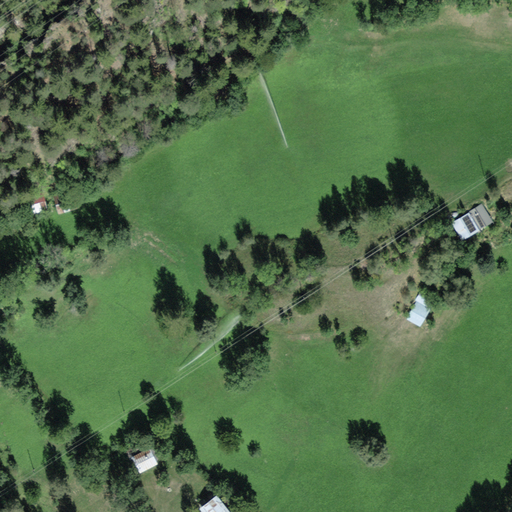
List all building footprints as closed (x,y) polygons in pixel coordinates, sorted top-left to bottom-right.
[(74,198),(54,204),(57,215),(77,209),(74,198)] [(45,199),(27,205),(31,216),(48,210),(45,199)] [(481,204),(468,211),(477,228),(490,221),(481,204)] [(464,212),(448,221),(458,238),(474,229),(464,212)] [(433,298),(420,290),(414,300),(427,308),(433,298)] [(427,310),(414,302),(404,319),(417,327),(427,310)] [(158,461),(147,446),(126,461),(137,476),(158,461)] [(229,511),(213,494),(195,510),(196,511),(229,511)]
